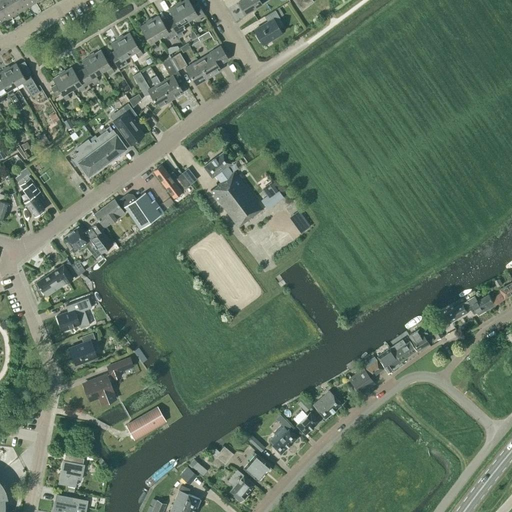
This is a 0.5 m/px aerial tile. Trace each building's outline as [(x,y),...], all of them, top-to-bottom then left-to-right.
[(0,0),(0,5),(7,18),(17,13),(9,0),(0,0)] [(9,0),(17,13),(26,7),(21,0),(9,0)] [(184,0),(181,2),(180,1),(177,3),(188,20),(193,17),(196,23),(201,20),(199,18),(204,15),(197,3),(192,6),(188,0),(184,0)] [(261,4),(258,0),(242,0),(238,3),(245,14),(261,4)] [(293,0),(301,11),(313,2),(311,0),(293,0)] [(182,24),(188,20),(177,3),(174,5),(175,6),(168,10),(173,18),(168,21),(177,35),(176,35),(178,38),(183,35),(181,32),(186,29),(182,24)] [(279,8),(275,10),(279,18),(283,15),(281,12),(280,10),(279,8)] [(281,34),(274,21),(279,18),(275,10),(264,17),(267,22),(254,30),(263,44),(281,34)] [(152,19),(151,18),(148,20),(159,38),(164,34),(167,40),(176,35),(177,35),(168,21),(163,24),(158,15),(152,19)] [(156,47),(153,41),(159,38),(148,20),(145,22),(146,23),(139,27),(149,44),(152,49),(156,47)] [(197,38),(200,42),(211,36),(208,32),(208,31),(197,38)] [(122,36),(119,37),(130,55),(135,52),(138,57),(143,55),(139,49),(129,33),(123,37),(122,36)] [(124,58),(130,55),(119,37),(116,39),(117,40),(110,44),(114,51),(109,54),(118,69),(128,64),(124,58)] [(210,53),(198,61),(208,78),(220,70),(217,66),(228,59),(220,46),(210,53)] [(94,54),(93,53),(90,54),(101,72),(106,69),(109,74),(114,72),(110,66),(100,50),(94,54)] [(172,57),(179,69),(186,65),(179,53),(172,57)] [(95,75),(101,72),(90,54),(87,56),(88,57),(81,61),(85,68),(80,70),(90,86),(99,81),(95,75)] [(162,63),(169,75),(176,71),(169,59),(162,63)] [(185,68),(195,85),(208,78),(198,61),(185,68)] [(8,66),(6,67),(16,85),(21,82),(24,87),(31,96),(39,91),(28,73),(23,76),(16,63),(9,67),(8,66)] [(10,88),(16,85),(6,67),(2,69),(3,71),(0,72),(0,79),(6,91),(9,97),(14,94),(10,88)] [(64,70),(61,72),(72,89),(77,86),(80,92),(90,86),(80,70),(75,73),(71,67),(65,71),(64,70)] [(66,93),(72,89),(61,72),(58,74),(59,75),(52,79),(56,85),(51,88),(56,97),(61,94),(62,95),(65,101),(69,98),(66,93)] [(149,88),(139,72),(133,76),(142,92),(149,88)] [(148,90),(158,107),(170,100),(160,83),(156,76),(151,79),(155,86),(148,90)] [(182,93),(172,76),(160,83),(170,100),(182,93)] [(138,92),(130,99),(134,104),(142,96),(138,92)] [(114,121),(131,144),(143,135),(125,112),(114,121)] [(49,117),(53,123),(58,119),(55,113),(49,117)] [(66,120),(63,122),(68,130),(73,127),(68,119),(67,119),(66,120)] [(78,163),(88,176),(125,148),(112,131),(108,134),(106,131),(96,138),(98,140),(95,143),(93,141),(90,143),(87,140),(77,147),(79,151),(76,153),(78,156),(73,159),(77,164),(78,163)] [(43,133),(35,138),(41,147),(49,142),(47,138),(44,134),(44,133),(43,133)] [(27,142),(21,145),(24,150),(29,147),(28,145),(27,142)] [(19,145),(15,147),(19,151),(24,159),(26,158),(23,152),(19,145)] [(227,166),(231,163),(222,152),(203,166),(211,178),(215,175),(220,182),(217,185),(218,186),(211,191),(238,228),(262,209),(234,172),(232,173),(227,166)] [(185,188),(185,189),(190,185),(181,173),(176,177),(172,172),(168,175),(161,165),(153,171),(173,198),(181,192),(181,191),(185,188)] [(195,181),(186,170),(181,173),(190,185),(195,181)] [(34,216),(44,209),(49,205),(42,198),(38,201),(34,195),(40,191),(30,178),(20,185),(29,198),(24,202),(34,216)] [(266,196),(260,200),(267,209),(283,197),(277,189),(271,182),(261,189),(266,196)] [(129,193),(119,200),(140,229),(161,214),(156,208),(159,206),(154,199),(152,201),(145,192),(136,198),(134,194),(129,193)] [(9,195),(13,207),(19,205),(15,193),(9,195)] [(0,218),(4,219),(9,204),(2,202),(4,196),(0,194),(0,218)] [(114,199),(94,214),(98,221),(104,228),(124,213),(114,199)] [(85,231),(100,253),(113,244),(102,230),(104,229),(104,228),(98,221),(90,227),(91,227),(85,231)] [(95,257),(100,253),(85,231),(83,233),(78,226),(62,238),(73,252),(84,244),(90,252),(90,251),(95,257)] [(68,261),(65,264),(74,277),(78,275),(72,266),(71,265),(68,261)] [(74,265),(72,266),(78,275),(85,270),(79,261),(74,265)] [(70,281),(73,279),(63,264),(36,282),(45,297),(70,281)] [(497,280),(494,282),(497,287),(502,284),(499,279),(498,279),(497,280)] [(489,294),(480,299),(487,310),(495,305),(504,299),(500,293),(491,299),(489,294)] [(68,312),(56,316),(62,331),(79,325),(80,329),(90,325),(84,310),(91,307),(87,297),(65,305),(68,312)] [(462,303),(445,313),(451,323),(468,313),(466,310),(470,307),(474,314),(477,312),(479,315),(487,310),(480,299),(477,301),(475,297),(467,301),(463,303),(462,303)] [(445,319),(438,324),(441,329),(448,325),(448,324),(447,322),(445,319)] [(436,325),(431,329),(437,339),(443,336),(436,325)] [(424,332),(422,333),(419,328),(408,335),(418,351),(429,344),(426,339),(428,338),(428,335),(426,333),(424,332)] [(96,357),(90,340),(95,339),(92,333),(81,337),(83,343),(69,348),(75,365),(96,357)] [(404,345),(401,341),(390,348),(399,362),(416,351),(409,341),(404,345)] [(391,369),(390,368),(399,362),(390,348),(378,356),(381,360),(380,361),(387,372),(391,369)] [(133,366),(129,356),(106,365),(111,380),(121,377),(119,372),(133,366)] [(366,368),(372,377),(383,369),(376,360),(366,368)] [(349,379),(360,394),(374,384),(363,368),(349,379)] [(105,376),(83,384),(88,396),(89,400),(98,397),(101,404),(114,399),(109,388),(110,387),(105,376)] [(334,410),(341,404),(333,395),(329,390),(312,405),(316,409),(324,418),(331,412),(331,413),(334,410)] [(303,398),(297,403),(305,412),(311,407),(303,398)] [(126,425),(134,439),(165,421),(157,407),(126,425)] [(318,421),(310,412),(296,425),(305,434),(318,421)] [(279,423),(283,427),(282,428),(279,425),(273,432),(275,434),(269,440),(273,444),(271,445),(280,454),(297,438),(288,429),(290,427),(283,419),(279,423)] [(256,448),(260,451),(264,447),(251,434),(245,441),(254,450),(256,448)] [(222,449),(219,452),(229,459),(233,454),(223,446),(223,448),(222,449)] [(225,465),(229,459),(219,452),(215,457),(225,465)] [(269,466),(270,466),(255,453),(243,468),(257,480),(266,471),(268,471),(269,468),(269,466)] [(83,465),(82,465),(83,459),(65,455),(64,461),(63,461),(58,483),(75,486),(76,478),(81,479),(83,465)] [(194,459),(188,465),(191,468),(192,467),(197,462),(194,459)] [(192,467),(202,476),(207,471),(196,462),(192,467)] [(246,494),(246,493),(254,484),(237,470),(235,471),(236,471),(230,478),(235,483),(228,491),(240,501),(241,500),(243,500),(246,497),(245,495),(246,494)] [(169,511),(193,511),(200,499),(179,490),(169,511)] [(56,495),(52,511),(84,511),(87,501),(73,498),(56,495)] [(151,511),(162,511),(166,504),(156,500),(151,511)]
